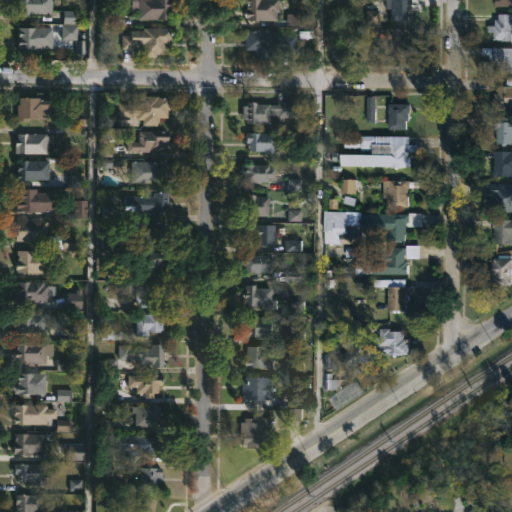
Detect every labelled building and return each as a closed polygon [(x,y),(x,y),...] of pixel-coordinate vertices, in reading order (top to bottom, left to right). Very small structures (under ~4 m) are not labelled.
[(53,0),(53,10),(53,14),(20,13),(20,0),(53,0)] [(170,0),(170,19),(132,19),(132,0),(170,0)] [(278,20),(247,20),(247,0),(280,0),(280,12),(278,12),(278,20)] [(411,21),(392,20),(392,0),(413,0),(413,3),(411,3),(411,21)] [(511,8),(511,0),(496,0),(497,8),(511,8)] [(510,13),(509,40),(495,40),(495,25),(491,25),(491,20),(495,20),(495,13),(510,13)] [(55,29),(54,47),(46,47),(46,50),(22,50),(22,45),(18,45),(18,39),(23,39),(23,36),(19,36),(20,26),(55,29)] [(164,44),(164,54),(156,54),(155,57),(142,57),(142,44),(135,44),(135,49),(121,49),(121,35),(130,35),(130,30),(144,30),(144,27),(171,28),(171,40),(169,40),(169,43),(164,44)] [(401,28),(406,29),(406,35),(410,35),(410,55),(390,56),(390,39),(386,39),(386,29),(401,28)] [(277,29),(277,36),(284,36),(284,34),(298,34),(297,51),(284,51),(284,49),(279,49),(279,58),(256,57),(256,50),(247,50),(247,30),(277,29)] [(511,49),(511,52),(510,52),(510,71),(495,71),(495,59),(491,59),(491,54),(483,54),(483,48),(511,47),(511,49)] [(511,108),(498,109),(498,108),(491,108),(491,93),(494,93),(494,85),(504,86),(504,78),(511,78),(511,108)] [(157,96),(169,97),(169,110),(167,110),(167,118),(158,118),(158,126),(142,126),(142,120),(137,120),(137,115),(132,115),(132,117),(118,117),(119,103),(140,104),(140,96),(157,96)] [(53,99),(53,114),(43,114),(44,109),(40,109),(40,119),(21,118),(21,121),(13,121),(14,105),(18,105),(18,98),(53,99)] [(298,103),(297,118),(279,118),(279,116),(272,115),(271,124),(248,123),(248,122),(243,121),(243,105),(248,105),(248,102),(279,104),(279,102),(298,103)] [(408,130),(391,130),(391,104),(412,104),(412,120),(408,121),(408,130)] [(505,121),(511,121),(509,143),(502,143),(502,145),(492,143),(493,130),(490,130),(490,116),(505,116),(505,121)] [(151,150),(151,152),(127,151),(127,142),(140,142),(140,132),(169,132),(169,146),(162,146),(162,150),(151,150)] [(276,134),(275,154),(265,154),(265,151),(250,151),(250,143),(247,143),(247,133),(276,134)] [(48,134),(48,136),(52,136),(52,143),(48,142),(48,154),(16,153),(17,139),(19,139),(19,134),(48,134)] [(410,137),(410,144),(421,144),(421,151),(410,151),(410,167),(343,166),(343,155),(375,155),(375,150),(362,150),(362,147),(358,147),(358,149),(353,147),(353,149),(346,147),(346,139),(362,139),(362,136),(410,137)] [(511,150),(511,176),(489,176),(490,150),(511,150)] [(47,162),(47,182),(15,181),(15,161),(47,162)] [(133,182),(131,182),(131,161),(163,161),(162,176),(157,176),(157,179),(146,179),(146,183),(133,182)] [(271,165),(271,169),(276,169),(276,178),(271,178),(270,181),(241,183),(241,176),(236,176),(236,164),(271,165)] [(68,187),(80,187),(80,174),(68,174),(68,187)] [(409,187),(409,189),(407,189),(408,207),(385,207),(386,198),(383,198),(385,189),(383,189),(383,180),(409,181),(409,187)] [(494,209),(489,209),(490,190),(493,190),(493,184),(508,184),(508,209),(494,209)] [(38,189),(38,192),(58,192),(58,212),(18,211),(18,188),(38,189)] [(170,193),(169,216),(153,215),(154,213),(125,213),(125,196),(154,197),(154,192),(170,193)] [(257,195),(257,197),(270,197),(270,217),(243,217),(243,205),(247,205),(248,195),(257,195)] [(88,220),(88,203),(75,203),(75,220),(88,220)] [(103,218),(115,218),(115,206),(103,206),(103,218)] [(399,241),(399,243),(395,243),(395,241),(386,241),(387,232),(360,232),(360,214),(420,214),(420,226),(407,226),(407,230),(404,230),(404,241),(399,241)] [(511,218),(511,235),(508,235),(508,244),(493,243),(493,227),(489,227),(489,219),(511,218)] [(49,241),(17,241),(18,220),(49,220),(49,241)] [(159,234),(159,247),(140,246),(141,235),(136,234),(136,225),(138,225),(138,222),(161,221),(161,234),(159,234)] [(276,225),(276,227),(277,227),(277,230),(276,230),(275,246),(254,245),(254,238),(250,238),(250,234),(247,234),(247,229),(250,229),(250,225),(276,225)] [(60,249),(72,249),(72,236),(60,236),(60,249)] [(99,249),(111,249),(111,236),(99,236),(99,249)] [(402,247),(403,248),(401,261),(404,261),(404,274),(368,274),(369,262),(381,262),(381,254),(386,254),(386,247),(402,247)] [(45,254),(45,273),(18,273),(19,250),(36,251),(36,253),(45,254)] [(149,275),(140,275),(141,253),(166,253),(165,268),(160,268),(160,271),(150,271),(149,275)] [(270,255),(270,259),(275,259),(275,264),(273,264),(273,268),(269,268),(269,273),(261,273),(261,275),(246,274),(246,267),(242,267),(242,255),(270,255)] [(507,255),(509,265),(508,285),(490,285),(490,276),(488,276),(488,262),(490,262),(490,258),(495,258),(495,255),(507,255)] [(45,282),(45,285),(49,285),(49,303),(21,303),(21,299),(16,299),(16,281),(45,282)] [(165,282),(165,286),(168,286),(168,293),(165,293),(165,297),(161,297),(160,303),(154,302),(154,306),(141,306),(141,302),(136,301),(136,291),(135,291),(136,283),(165,282)] [(273,290),(272,299),(277,300),(276,311),(262,311),(261,307),(245,306),(245,298),(242,295),(245,293),(246,285),(256,285),(256,288),(272,288),(273,290)] [(409,312),(389,312),(389,287),(410,287),(409,312)] [(66,307),(78,307),(78,294),(66,294),(66,307)] [(49,312),(48,330),(46,330),(46,332),(15,331),(16,310),(49,312)] [(165,312),(165,332),(149,331),(149,335),(137,335),(137,321),(134,321),(134,317),(137,317),(137,313),(165,312)] [(269,317),(268,338),(239,336),(239,326),(245,326),(245,316),(269,317)] [(392,329),(392,331),(405,332),(405,340),(408,340),(408,345),(409,345),(409,355),(383,355),(363,366),(362,364),(351,370),(343,355),(360,346),(362,349),(371,344),(373,347),(378,345),(378,338),(382,338),(382,329),(392,329)] [(46,341),(46,343),(54,343),(54,355),(46,355),(46,363),(20,362),(21,360),(16,359),(16,341),(46,341)] [(165,343),(165,351),(169,351),(168,359),(165,359),(165,366),(138,364),(138,358),(123,357),(123,349),(129,349),(129,347),(153,348),(153,343),(165,343)] [(336,343),(336,354),(333,354),(333,357),(336,357),(336,369),(322,369),(323,343),(336,343)] [(264,345),(264,348),(271,348),(271,352),(275,352),(275,367),(245,367),(245,356),(248,356),(248,345),(264,345)] [(103,370),(115,370),(115,357),(103,357),(103,370)] [(55,371),(67,371),(67,359),(55,359),(55,371)] [(160,374),(158,392),(155,392),(154,397),(144,397),(144,393),(138,392),(138,387),(129,387),(129,376),(139,376),(139,373),(160,374)] [(47,394),(16,394),(16,385),(20,385),(20,374),(47,374),(47,394)] [(264,401),(264,403),(253,403),(253,401),(244,401),(244,383),(250,383),(250,376),(274,376),(274,395),(265,395),(264,401)] [(363,395),(357,384),(330,399),(336,409),(363,395)] [(47,404),(47,408),(57,408),(56,418),(47,418),(47,424),(15,424),(17,414),(15,414),(15,408),(17,408),(17,404),(47,404)] [(165,405),(165,418),(159,417),(159,425),(135,425),(136,413),(133,412),(133,405),(165,405)] [(263,430),(263,447),(248,447),(248,444),(244,444),(244,416),(271,416),(271,430),(263,430)] [(47,455),(14,455),(15,434),(47,434),(47,455)] [(154,449),(154,453),(145,453),(145,455),(128,455),(128,451),(117,451),(117,435),(162,435),(162,449),(154,449)] [(45,463),(45,484),(35,484),(35,482),(17,481),(17,473),(14,473),(14,463),(45,463)] [(159,490),(133,490),(133,481),(141,481),(141,466),(163,467),(163,483),(159,483),(159,490)] [(43,495),(43,511),(15,511),(15,510),(18,510),(18,494),(43,495)] [(134,511),(137,500),(146,501),(146,499),(154,500),(152,511),(134,511)]
